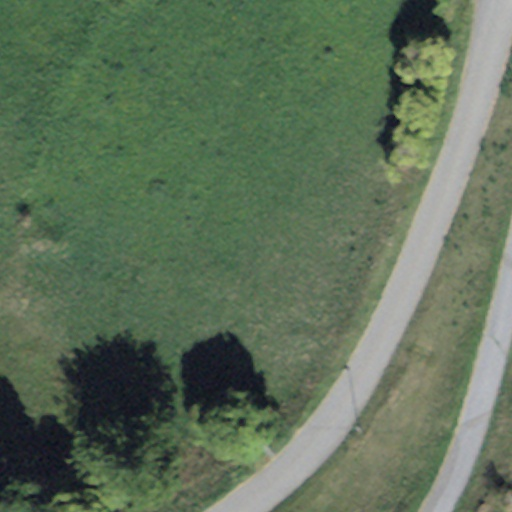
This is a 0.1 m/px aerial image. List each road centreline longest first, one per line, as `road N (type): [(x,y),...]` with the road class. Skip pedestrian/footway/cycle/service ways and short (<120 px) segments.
road 1 (residential): [(500,0),(444,182),(335,413),(284,476),(237,511)]
road 2 (residential): [(439,511),(492,371),(511,284)]
